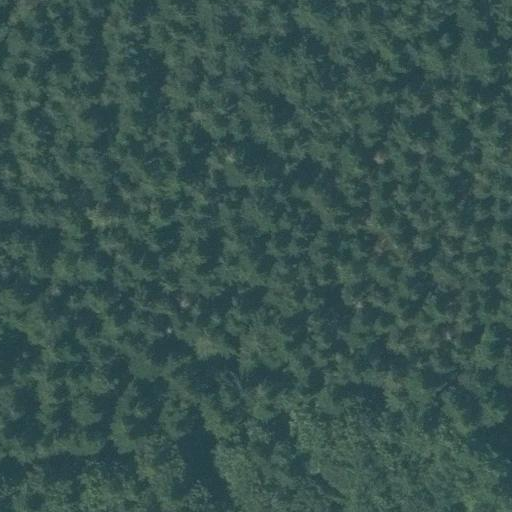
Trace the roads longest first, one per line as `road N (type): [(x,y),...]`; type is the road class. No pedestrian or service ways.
road 1 (track): [(0,464),(360,399),(414,403),(511,436)]
road 2 (track): [(461,418),(511,282)]
